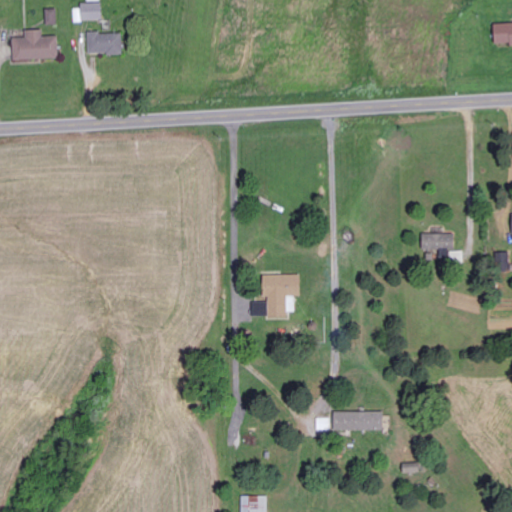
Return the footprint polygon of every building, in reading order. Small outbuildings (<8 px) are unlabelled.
[(103,21),(103,3),(83,4),(83,22),(103,21)] [(58,24),(58,10),(48,10),(48,25),(58,24)] [(511,44),(511,23),(496,24),(497,45),(511,44)] [(45,30),(28,31),(28,38),(15,38),(16,61),(61,59),(60,36),(45,37),(45,30)] [(125,55),(124,33),(90,34),(90,56),(125,55)] [(457,235),(424,235),(424,250),(456,250),(457,235)] [(303,275),(267,276),(267,304),(262,304),(255,304),(255,318),(289,317),(289,313),(297,313),(296,297),(303,297),(303,275)] [(386,431),(386,412),(336,413),(337,432),(386,431)] [(269,511),(270,497),(244,497),(243,511),(269,511)]
